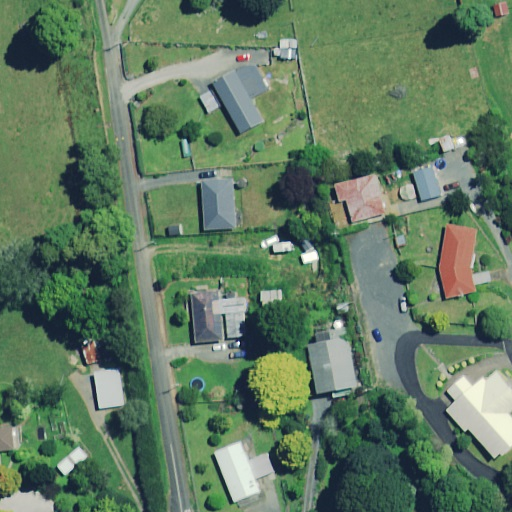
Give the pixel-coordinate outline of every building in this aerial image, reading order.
[(509,14),(507,4),(494,7),(496,17),(509,14)] [(279,58),(279,61),(295,62),(296,50),(274,49),(273,58),(279,58)] [(242,83),(237,73),(214,85),(241,135),(264,122),(252,100),(262,94),(253,77),(242,83)] [(220,107),(210,92),(200,99),(210,113),(220,107)] [(455,149),(450,136),(440,140),(444,153),(455,149)] [(441,196),(432,166),(412,172),(421,202),(441,196)] [(383,201),(377,175),(337,185),(341,203),(348,201),(354,223),(392,213),(389,200),(383,201)] [(238,229),(234,180),(202,182),(205,231),(238,229)] [(438,269),(445,301),(459,297),(460,300),(466,298),(465,295),(476,292),(475,286),(490,283),(488,273),(473,276),(471,268),(478,231),(445,225),(438,269)] [(285,308),(283,290),(261,293),(263,310),(285,308)] [(192,294),(196,344),(225,341),(223,315),(227,315),(228,339),(247,337),(244,299),(220,301),(219,292),(192,294)] [(359,387),(347,329),(316,335),(318,345),(310,346),(320,395),(359,387)] [(102,362),(96,341),(82,345),(88,367),(102,362)] [(511,406),(511,385),(473,349),(427,397),(498,464),(511,449),(511,409),(510,408),(511,406)] [(0,443),(20,441),(17,420),(0,422),(0,443)] [(249,462),(243,445),(217,455),(235,503),(261,493),(256,480),(275,473),(268,454),(249,462)] [(88,457),(80,448),(58,467),(66,476),(88,457)]
